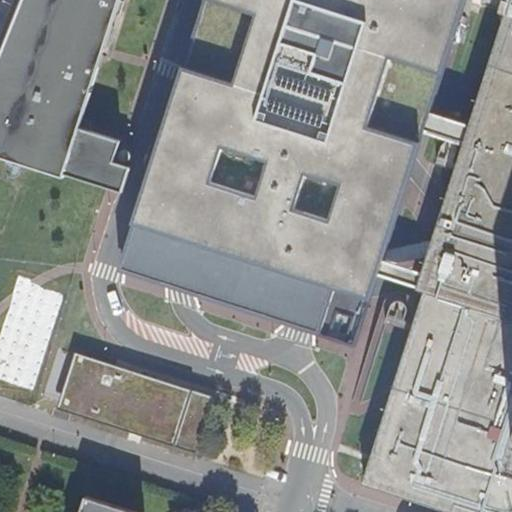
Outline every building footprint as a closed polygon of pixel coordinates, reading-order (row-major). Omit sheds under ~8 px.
[(116,0),(15,0),(0,40),(0,157),(57,176),(73,127),(116,0)] [(197,0),(111,270),(348,345),(458,0),(197,0)] [(511,511),(511,22),(441,246),(366,482),(448,509),(458,511),(511,511)] [(73,127),(57,176),(115,195),(125,165),(110,160),(116,141),(73,127)] [(218,399),(74,352),(56,408),(134,433),(200,454),(218,399)] [(136,511),(90,496),(84,511),(136,511)]
